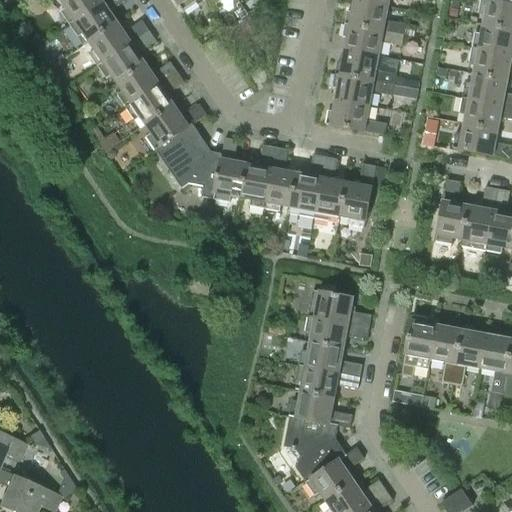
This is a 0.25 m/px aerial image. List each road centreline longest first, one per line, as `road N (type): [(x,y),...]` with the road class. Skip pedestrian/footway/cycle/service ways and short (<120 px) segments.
road 1 (residential): [(430,511),(378,430),(394,317)]
road 2 (residential): [(292,129),(233,117),(152,0)]
road 3 (residential): [(292,129),(317,0)]
